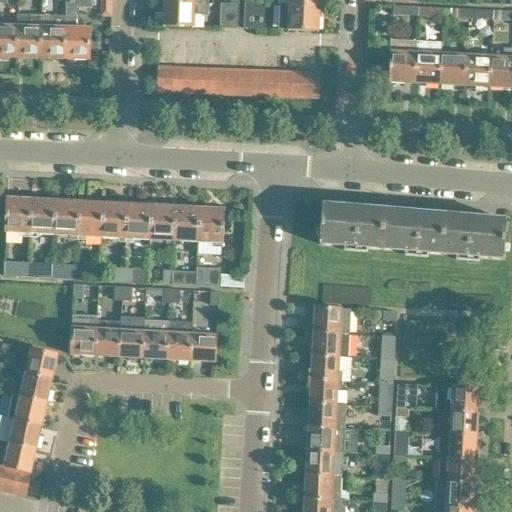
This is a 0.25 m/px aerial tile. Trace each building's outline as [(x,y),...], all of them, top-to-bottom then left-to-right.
[(91,29),(77,29),(77,16),(76,16),(76,6),(92,6),(91,0),(65,0),(65,16),(64,59),(90,59),(91,29)] [(265,3),(246,2),(245,2),(244,29),(264,29),(265,3)] [(208,16),(209,5),(165,3),(164,28),(195,30),(195,16),(208,16)] [(238,29),(239,6),(231,5),(231,4),(221,4),(220,29),(238,29)] [(319,32),(320,7),(280,5),(279,30),(319,32)] [(396,8),(396,16),(418,17),(419,9),(396,8)] [(429,9),(428,17),(444,18),(444,10),(429,9)] [(444,10),(444,18),(469,19),(469,11),(444,10)] [(469,11),(469,19),(494,21),(494,12),(469,11)] [(511,13),(494,12),(494,21),(511,21),(511,13)] [(40,58),(41,15),(18,15),(17,28),(16,58),(40,58)] [(64,59),(65,16),(41,15),(40,58),(64,59)] [(0,57),(16,58),(17,28),(0,27),(0,57)] [(391,40),(389,82),(415,84),(417,50),(417,42),(391,40)] [(417,50),(415,84),(440,85),(442,52),(442,43),(417,42),(417,50)] [(492,55),(490,88),(511,89),(511,49),(504,49),(504,55),(492,55)] [(442,52),(440,85),(465,87),(467,53),(442,52)] [(467,53),(465,87),(490,88),(492,55),(467,53)] [(172,94),(173,68),(159,68),(158,94),(172,94)] [(186,95),(187,69),(173,68),(172,94),(186,95)] [(199,95),(200,69),(187,69),(186,95),(199,95)] [(212,96),(213,70),(200,69),(199,95),(212,96)] [(226,96),(227,71),(213,70),(212,96),(226,96)] [(239,97),(240,71),(227,71),(226,96),(239,97)] [(252,97),(253,72),(240,71),(239,97),(252,97)] [(266,98),(267,72),(253,72),(252,97),(266,98)] [(279,98),(280,73),(267,72),(266,98),(279,98)] [(292,99),(293,73),(280,73),(279,98),(292,99)] [(305,100),(307,74),(293,73),(292,99),(305,100)] [(319,100),(320,74),(307,74),(305,100),(319,100)] [(29,234),(31,201),(8,199),(6,233),(29,234)] [(53,236),(55,202),(31,201),(29,234),(53,236)] [(77,237),(79,203),(55,202),(53,236),(77,237)] [(102,238),(104,205),(79,203),(77,237),(102,238)] [(126,239),(127,206),(104,205),(102,238),(126,239)] [(149,241),(151,207),(127,206),(126,239),(149,241)] [(351,248),(354,208),(323,206),(320,246),(351,248)] [(173,242),(175,208),(151,207),(149,241),(173,242)] [(197,243),(199,210),(175,208),(173,242),(197,243)] [(381,251),(384,211),(354,208),(351,248),(381,251)] [(223,244),(224,218),(225,211),(199,210),(197,243),(199,243),(198,255),(221,256),(222,244),(223,244)] [(412,253),(415,213),(384,211),(381,251),(412,253)] [(443,255),(446,215),(415,213),(412,253),(443,255)] [(473,258),(477,218),(446,215),(443,255),(473,258)] [(507,220),(497,219),(477,218),(473,258),(504,260),(507,220)] [(184,268),(180,255),(167,259),(170,271),(184,268)] [(225,260),(225,268),(246,269),(246,260),(225,260)] [(28,277),(29,264),(20,264),(20,277),(28,277)] [(38,265),(29,264),(28,277),(37,278),(38,265)] [(76,280),(77,267),(68,267),(67,280),(76,280)] [(85,267),(77,267),(76,280),(84,281),(85,267)] [(124,283),(124,270),(116,269),(115,282),(124,283)] [(220,288),(221,275),(221,270),(196,269),(196,273),(195,273),(195,286),(220,288)] [(133,270),(124,270),(124,283),(132,283),(133,270)] [(172,285),(173,272),(164,271),(163,285),(172,285)] [(195,286),(195,273),(173,272),(172,285),(195,286)] [(83,300),(83,286),(74,286),(73,299),(83,300)] [(123,301),(124,288),(115,288),(115,301),(123,301)] [(132,301),(132,288),(124,288),(123,301),(132,301)] [(171,303),(172,291),(163,290),(162,303),(171,303)] [(179,304),(180,291),(172,291),(171,303),(179,304)] [(219,306),(220,293),(210,292),(210,305),(219,306)] [(350,335),(351,311),(316,309),(314,333),(350,335)] [(396,314),(383,313),(383,323),(396,323),(396,314)] [(73,330),(73,356),(95,357),(97,331),(97,322),(98,318),(74,318),(73,330)] [(120,332),(119,359),(142,360),(144,333),(145,333),(145,321),(145,319),(122,318),(121,323),(121,328),(121,332),(120,332)] [(167,361),(168,322),(145,321),(145,333),(144,333),(142,360),(167,361)] [(121,327),(121,328),(121,323),(97,322),(97,331),(95,357),(119,359),(120,332),(121,327)] [(192,336),(193,323),(168,322),(167,361),(191,362),(192,336)] [(349,359),(350,335),(314,333),(313,357),(349,359)] [(216,337),(192,336),(191,362),(215,363),(216,337)] [(394,362),(395,337),(382,337),(381,361),(394,362)] [(53,381),(59,357),(26,349),(20,372),(20,373),(53,381)] [(351,359),(349,359),(313,357),(312,372),(310,371),(309,381),(342,383),(342,382),(350,382),(351,359)] [(393,385),(394,362),(381,361),(380,384),(393,385)] [(48,404),(53,381),(20,373),(20,372),(16,371),(10,395),(13,395),(13,396),(48,404)] [(336,405),(337,391),(342,391),(342,383),(309,381),(309,390),(311,391),(311,405),(336,406),(336,405)] [(392,409),(393,385),(380,384),(379,408),(392,409)] [(410,410),(411,386),(397,385),(396,409),(410,410)] [(478,414),(479,389),(437,387),(436,411),(442,411),(442,412),(478,414)] [(43,427),(48,404),(13,396),(8,418),(8,419),(43,427)] [(344,430),(346,407),(346,406),(336,405),(336,406),(311,405),(309,429),(344,430)] [(391,417),(392,409),(379,408),(378,417),(391,417)] [(409,418),(410,410),(396,409),(396,418),(409,418)] [(476,437),(478,414),(442,412),(441,436),(476,437)] [(37,450),(43,427),(8,419),(8,418),(0,416),(0,418),(0,441),(12,444),(37,450)] [(343,454),(344,430),(309,429),(308,452),(343,454)] [(408,434),(395,433),(394,456),(407,457),(408,448),(408,434)] [(476,452),(476,437),(441,436),(440,459),(478,461),(479,452),(476,452)] [(26,499),(37,450),(12,444),(6,468),(20,471),(14,496),(26,499)] [(389,456),(390,447),(376,446),(376,455),(389,456)] [(342,478),(343,454),(308,452),(307,476),(342,478)] [(388,480),(389,456),(376,455),(375,479),(377,479),(377,480),(388,480)] [(407,465),(407,457),(394,456),(394,465),(407,465)] [(474,485),(475,471),(478,471),(478,461),(440,459),(438,483),(474,485)] [(14,496),(20,471),(6,468),(6,469),(1,493),(14,496)] [(341,501),(342,478),(307,476),(305,500),(341,502),(341,501)] [(377,480),(376,490),(388,491),(388,480),(377,480)] [(406,481),(393,481),(392,495),(391,504),(405,504),(405,496),(406,481)] [(436,483),(435,507),(473,509),(474,485),(438,483),(436,483)] [(374,495),(374,503),(387,504),(387,495),(376,495),(374,495)] [(345,511),(346,501),(341,501),(341,502),(305,500),(304,511),(345,511)] [(385,511),(386,511),(387,504),(374,503),(373,511),(385,511)]
